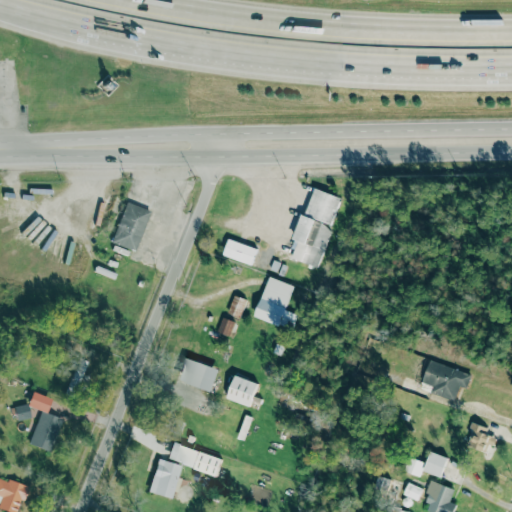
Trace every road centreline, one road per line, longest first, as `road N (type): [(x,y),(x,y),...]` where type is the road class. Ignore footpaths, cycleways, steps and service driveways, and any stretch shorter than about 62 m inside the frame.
road 1 (secondary): [(511,128),(0,142)]
road 2 (secondary): [(0,158),(511,156)]
road 3 (motorway): [(93,30),(369,67),(511,67)]
road 4 (residential): [(78,511),(218,157),(216,135)]
road 5 (motorway): [(511,34),(370,35),(117,0)]
